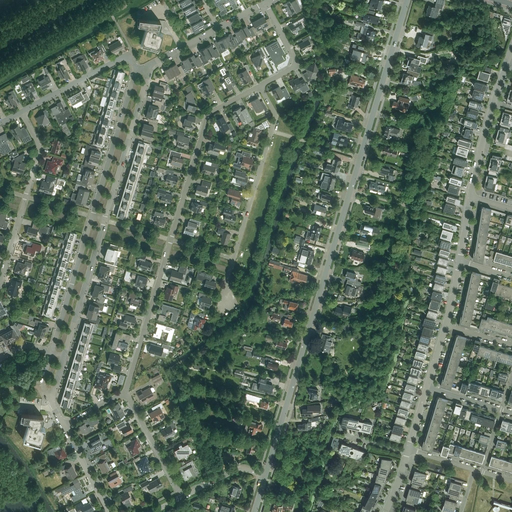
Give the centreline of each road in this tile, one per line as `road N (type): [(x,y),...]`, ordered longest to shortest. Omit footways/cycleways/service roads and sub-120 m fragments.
road 1 (residential): [(264,476),(407,0)]
road 2 (residential): [(125,392),(201,123),(212,108),(260,88)]
road 3 (residential): [(222,294),(275,118),(260,88)]
road 4 (residential): [(0,278),(40,147),(21,112)]
road 5 (residential): [(104,220),(150,66)]
road 6 (residential): [(470,197),(511,47)]
road 7 (residential): [(136,70),(92,216)]
road 8 (residential): [(92,216),(50,353)]
road 9 (residential): [(63,356),(104,220)]
road 10 (residential): [(21,112),(125,56),(136,70)]
